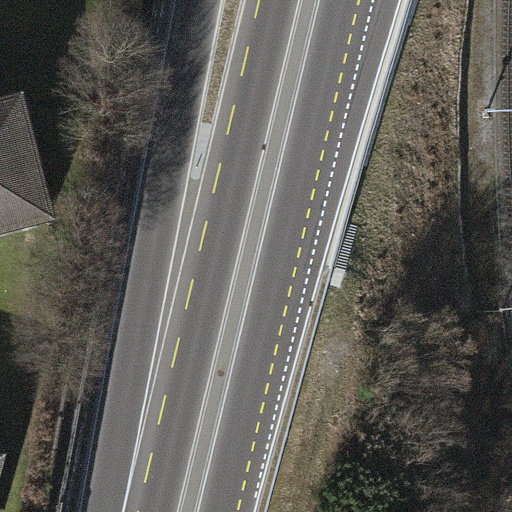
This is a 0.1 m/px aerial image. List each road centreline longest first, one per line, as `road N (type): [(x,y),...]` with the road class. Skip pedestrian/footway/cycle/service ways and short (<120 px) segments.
road 1 (primary): [(280,0),(159,511)]
road 2 (secondary): [(199,0),(103,511)]
road 3 (primary): [(218,511),(316,97)]
